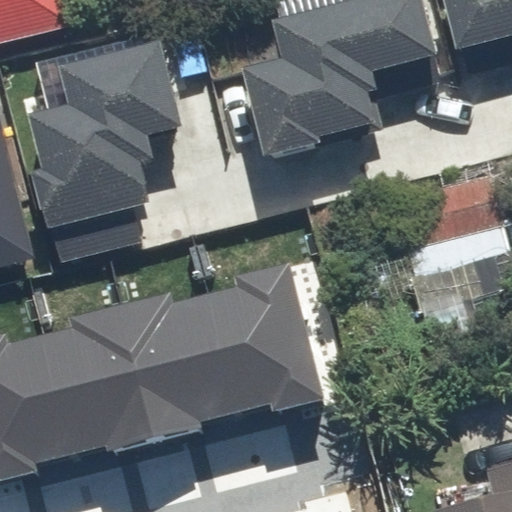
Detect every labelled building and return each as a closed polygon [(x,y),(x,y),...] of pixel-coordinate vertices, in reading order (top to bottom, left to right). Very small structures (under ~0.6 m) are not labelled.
[(0,0),(0,52),(76,34),(67,0),(0,0)] [(242,77),(261,164),(381,139),(375,107),(380,106),(376,85),(440,72),(425,0),(424,0),(275,32),(283,68),(242,77)] [(511,0),(442,0),(457,62),(511,49),(511,0)] [(31,184),(44,239),(152,215),(145,188),(166,183),(159,153),(180,148),(159,54),(62,76),(71,117),(32,126),(44,181),(31,184)] [(0,278),(38,269),(0,105),(0,278)] [(511,216),(502,177),(394,204),(415,286),(511,261),(511,216)] [(132,300),(165,440),(196,430),(193,418),(278,399),(281,411),(328,401),(296,260),(232,275),(236,290),(179,303),(177,291),(132,300)] [(0,334),(0,478),(32,471),(29,458),(109,439),(112,452),(165,440),(132,300),(69,315),(72,330),(9,345),(6,333),(0,334)] [(511,511),(511,470),(475,480),(482,506),(458,511),(511,511)] [(356,511),(350,485),(303,497),(306,510),(296,511),(356,511)]
